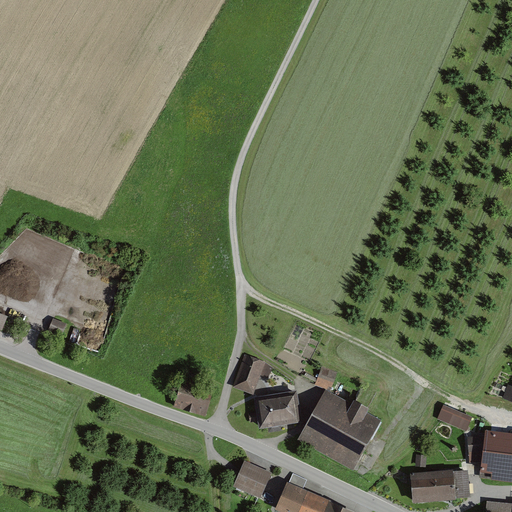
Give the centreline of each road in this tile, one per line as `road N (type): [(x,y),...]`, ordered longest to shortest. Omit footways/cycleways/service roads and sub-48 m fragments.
road 1 (track): [(239,273),(270,302),(400,364),(433,390),(511,418)]
road 2 (track): [(316,0),(234,202),(239,273)]
road 3 (unclassified): [(0,346),(208,425)]
road 4 (unclassified): [(208,425),(398,511)]
road 5 (track): [(239,273),(243,327),(217,429)]
